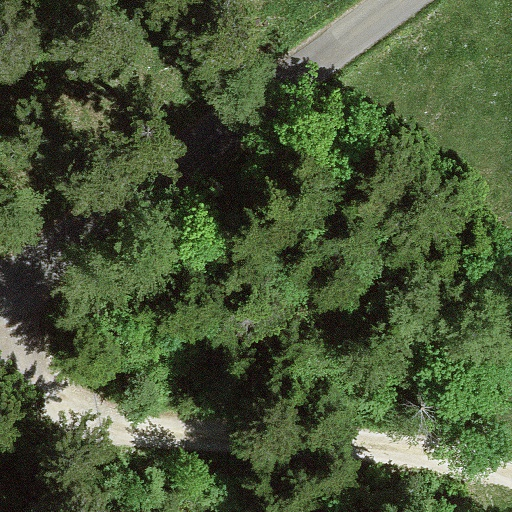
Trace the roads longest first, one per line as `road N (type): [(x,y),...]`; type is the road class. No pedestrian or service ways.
road 1 (track): [(25,276),(32,352),(43,380),(63,404),(95,421),(354,439),(511,470)]
road 2 (unclassified): [(405,0),(0,288)]
